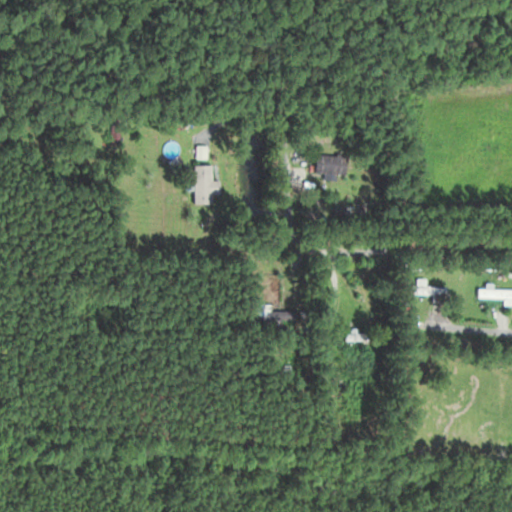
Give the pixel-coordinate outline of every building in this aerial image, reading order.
[(340,154),(307,154),(307,173),(340,173),(340,154)] [(186,203),(206,203),(206,193),(213,193),(213,181),(206,181),(206,164),(186,164),(186,203)] [(409,295),(441,295),(441,285),(409,285),(409,295)] [(511,287),(472,288),(472,299),(511,298),(511,287)] [(266,310),(266,301),(242,300),(241,324),(292,324),(292,310),(266,310)]
